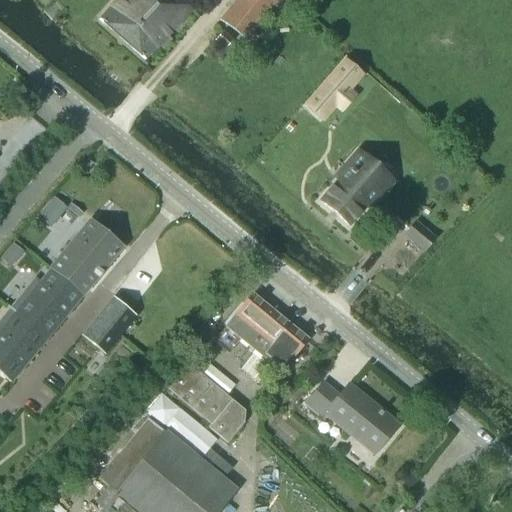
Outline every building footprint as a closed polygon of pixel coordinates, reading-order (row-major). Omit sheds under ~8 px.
[(177,0),(175,0),(154,24),(134,7),(140,0),(133,0),(134,0),(133,0),(115,0),(98,20),(143,61),(157,46),(162,49),(169,42),(165,37),(189,10),(177,0)] [(133,0),(134,0),(133,0),(140,0),(134,7),(154,24),(175,0),(133,0)] [(338,181),(319,202),(348,227),(365,207),(368,209),(379,196),(373,191),(385,177),(357,153),(344,168),(347,170),(346,172),(351,176),(343,186),(338,181)] [(89,221),(49,269),(50,270),(50,271),(82,297),(121,248),(89,221)] [(415,223),(403,236),(422,253),(434,239),(415,223)] [(34,279),(9,309),(47,339),(82,297),(50,271),(39,284),(34,279)] [(271,365),(280,373),(307,340),(252,295),(251,297),(214,341),(225,350),(236,337),(254,352),(240,370),(256,383),(271,365)] [(103,356),(134,318),(112,299),(81,338),(103,356)] [(0,374),(11,383),(47,339),(9,309),(0,320),(0,374)] [(243,417),(183,367),(174,378),(167,373),(162,379),(169,385),(166,389),(209,425),(207,428),(226,444),(242,424),(243,417)] [(394,428),(369,408),(371,406),(348,388),(338,399),(322,386),(305,407),(322,421),(326,417),(373,455),(394,428)] [(218,511),(236,492),(223,481),(165,433),(134,470),(118,456),(98,479),(110,489),(103,498),(111,505),(117,498),(134,511),(218,511)]
